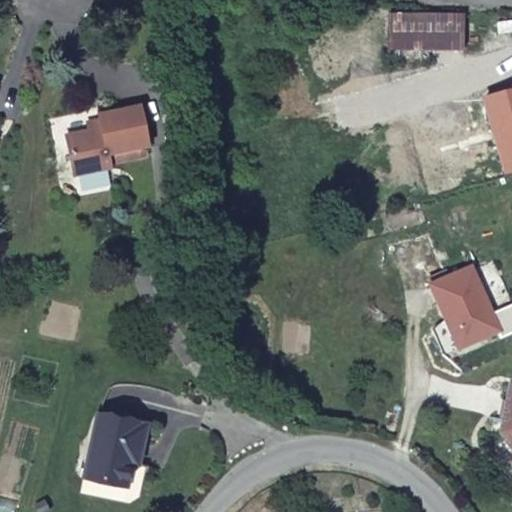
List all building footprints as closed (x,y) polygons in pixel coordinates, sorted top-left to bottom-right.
[(388,16),(392,62),(463,61),(459,17),(388,16)] [(511,90),(482,97),(503,176),(511,173),(511,90)] [(99,126),(64,132),(69,179),(104,172),(102,156),(142,152),(137,108),(97,113),(99,126)] [(323,173),(336,207),(389,189),(374,153),(323,173)] [(428,286),(437,307),(456,350),(499,333),(472,268),(428,286)] [(511,378),(508,378),(497,429),(511,453),(511,378)] [(144,468),(148,425),(98,415),(84,479),(130,488),(135,467),(144,468)]
